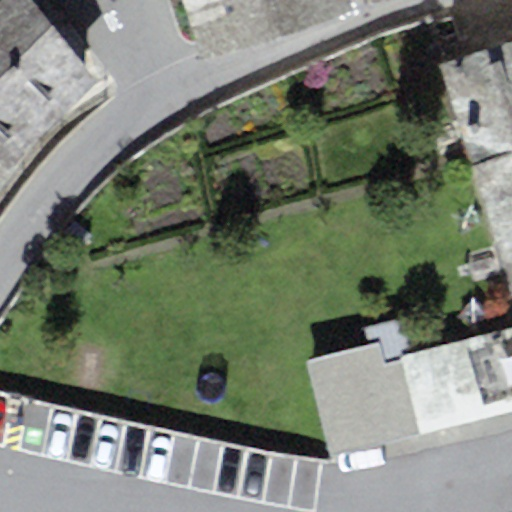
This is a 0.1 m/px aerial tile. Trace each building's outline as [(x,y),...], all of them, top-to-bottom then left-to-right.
[(27,0),(4,0),(0,5),(0,148),(18,161),(97,80),(27,0)] [(181,0),(203,63),(353,12),(348,0),(181,0)] [(364,0),(369,13),(408,0),(364,0)] [(511,40),(437,71),(503,268),(511,265),(511,40)] [(0,187),(18,161),(0,148),(0,187)] [(511,265),(503,268),(511,292),(511,265)] [(511,327),(399,358),(400,363),(420,435),(511,410),(511,327)] [(378,344),(306,362),(330,457),(420,435),(400,363),(384,367),(378,344)]
